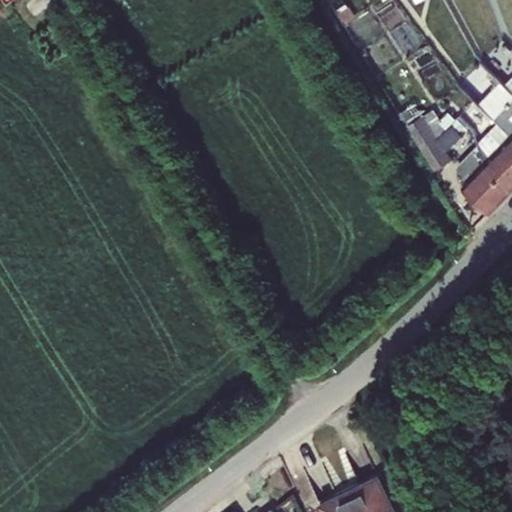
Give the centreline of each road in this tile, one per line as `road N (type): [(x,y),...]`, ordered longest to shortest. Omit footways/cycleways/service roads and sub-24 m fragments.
road 1 (track): [(309,414),(76,9)]
road 2 (unclassified): [(176,511),(309,414),(511,221)]
